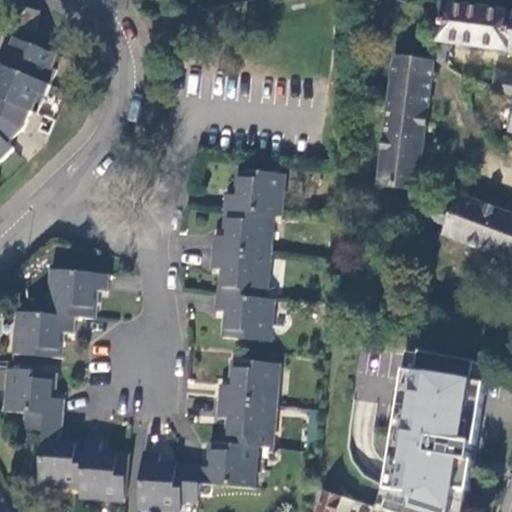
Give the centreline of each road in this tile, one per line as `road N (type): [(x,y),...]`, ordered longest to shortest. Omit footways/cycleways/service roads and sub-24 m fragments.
road 1 (residential): [(160,250),(202,110),(311,117)]
road 2 (residential): [(57,199),(103,152),(126,100),(124,43),(92,0)]
road 3 (residential): [(160,250),(164,302),(148,384)]
